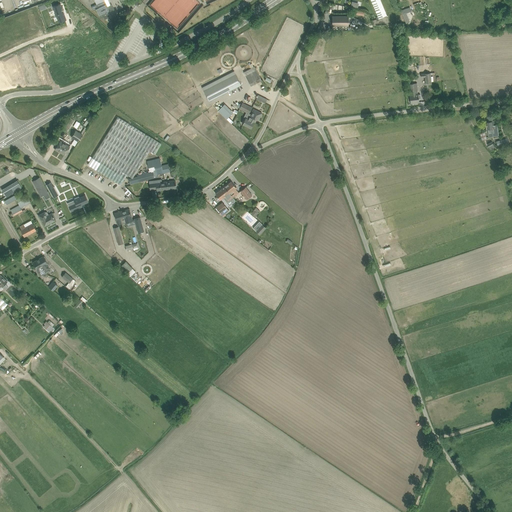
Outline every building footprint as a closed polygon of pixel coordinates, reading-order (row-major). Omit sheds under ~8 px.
[(370,0),(379,19),(387,16),(380,0),(370,0)] [(96,5),(92,7),(93,10),(96,9),(98,14),(101,18),(103,17),(105,19),(108,18),(112,26),(120,22),(116,12),(112,4),(110,5),(108,6),(105,1),(96,5)] [(61,3),(53,6),(59,22),(66,20),(63,10),(64,9),(63,7),(62,7),(61,3)] [(348,27),(349,16),(332,16),(332,26),(348,27)] [(243,72),(251,86),(262,80),(254,66),(243,72)] [(432,82),(431,73),(421,74),(421,77),(425,77),(425,83),(432,82)] [(241,85),(236,74),(204,91),(209,101),(241,85)] [(412,95),(410,95),(410,98),(411,103),(419,102),(418,99),(421,98),(420,94),(418,95),(418,94),(417,90),(415,91),(414,84),(411,84),(412,95)] [(249,114),(252,108),(242,103),(242,105),(240,108),(239,109),(249,114)] [(224,105),(218,110),(227,119),(232,113),(224,105)] [(259,120),(262,113),(253,109),(248,120),(246,118),(243,124),(251,128),(255,119),(259,120)] [(127,175),(131,177),(134,176),(149,151),(155,154),(161,144),(145,134),(118,117),(88,164),(115,181),(121,185),(127,175)] [(70,127),(74,121),(70,118),(66,125),(70,127)] [(491,121),(490,120),(487,120),(487,121),(487,122),(487,126),(486,126),(487,129),(488,129),(489,134),(494,133),(495,136),(499,135),(497,125),(493,126),(493,121),(491,121)] [(78,141),(82,135),(76,131),(72,137),(78,141)] [(61,139),(62,138),(60,137),(59,138),(54,145),(57,146),(55,149),(61,153),(61,152),(65,155),(70,147),(60,141),(61,140),(61,139)] [(163,173),(161,166),(162,166),(160,158),(147,161),(148,167),(155,166),(157,174),(163,173)] [(163,173),(170,171),(168,164),(162,166),(161,166),(163,173)] [(138,177),(129,179),(129,180),(130,184),(154,178),(153,173),(153,171),(137,175),(138,177)] [(40,177),(33,181),(41,196),(48,192),(40,177)] [(162,182),(162,180),(157,180),(158,183),(156,183),(157,190),(167,189),(166,181),(162,182)] [(176,188),(175,180),(166,181),(167,189),(176,188)] [(233,197),(239,192),(235,188),(236,187),(231,181),(225,186),(230,192),(229,193),(233,197)] [(66,182),(64,188),(80,192),(82,186),(66,182)] [(49,189),(53,198),(59,195),(54,186),(53,186),(49,189)] [(233,197),(229,193),(230,192),(225,186),(215,193),(218,197),(220,200),(225,196),(228,200),(233,197)] [(246,187),(240,191),(247,199),(252,195),(246,187)] [(8,204),(18,198),(16,195),(6,201),(8,204)] [(69,206),(68,206),(69,207),(69,206),(71,211),(71,212),(82,207),(82,206),(82,205),(84,204),(89,202),(85,195),(79,197),(75,199),(74,200),(75,203),(69,206)] [(45,198),(50,211),(54,209),(49,196),(45,198)] [(19,205),(11,210),(14,216),(23,211),(21,207),(26,204),(24,200),(18,203),(19,205)] [(223,211),(227,208),(223,202),(216,207),(220,213),(223,211)] [(129,209),(124,210),(125,213),(123,214),(125,219),(126,223),(133,221),(132,217),(129,209)] [(122,224),(121,220),(125,219),(123,214),(125,213),(124,210),(114,213),(116,221),(117,221),(118,225),(122,224)] [(49,215),(47,212),(46,212),(45,213),(45,212),(39,215),(45,226),(49,223),(50,222),(51,222),(56,220),(52,213),(49,215)] [(140,217),(134,219),(138,233),(144,231),(140,217)] [(36,230),(34,226),(33,223),(26,227),(24,224),(20,226),(22,230),(21,230),(24,237),(32,232),(33,233),(35,232),(35,231),(36,230)] [(262,225),(256,231),(260,234),(266,228),(262,225)] [(118,245),(123,243),(118,226),(114,228),(118,245)] [(46,273),(51,270),(47,264),(47,263),(43,256),(38,259),(46,273)] [(41,276),(46,273),(38,259),(33,262),(41,276)] [(123,265),(132,275),(136,271),(127,261),(123,265)] [(72,292),(79,284),(73,279),(66,272),(62,277),(69,283),(66,286),(72,292)] [(0,287),(1,286),(5,290),(8,287),(5,284),(8,282),(1,275),(0,275),(0,287)] [(53,291),(58,285),(53,281),(48,287),(53,291)] [(81,299),(75,306),(77,308),(83,301),(81,299)] [(49,332),(53,327),(46,321),(44,323),(45,324),(43,326),(49,332)]
